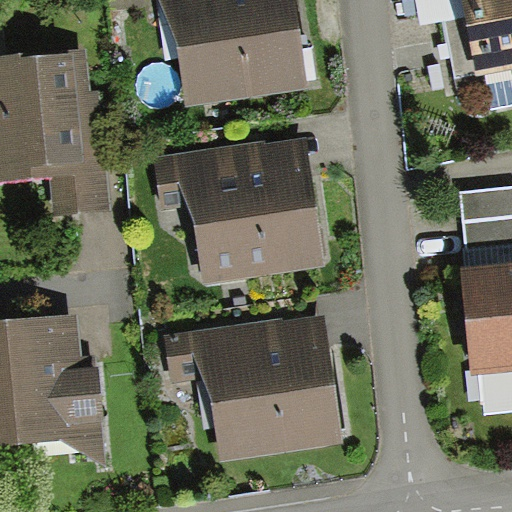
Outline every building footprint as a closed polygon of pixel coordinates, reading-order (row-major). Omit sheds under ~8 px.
[(292,0),(161,0),(180,49),(187,105),(305,89),(292,0)] [(463,0),(415,0),(421,28),(444,23),(455,80),(478,75),(463,0)] [(511,0),(463,0),(478,75),(509,69),(511,71),(511,0)] [(0,69),(0,173),(61,168),(65,208),(103,205),(89,61),(0,69)] [(307,138),(157,157),(164,210),(191,206),(200,281),(324,265),(307,138)] [(511,188),(460,193),(465,247),(511,243),(511,188)] [(511,367),(511,261),(464,266),(473,371),(511,367)] [(0,316),(0,459),(95,449),(80,308),(0,316)] [(323,315),(167,337),(173,384),(211,379),(221,458),(341,442),(323,315)]
